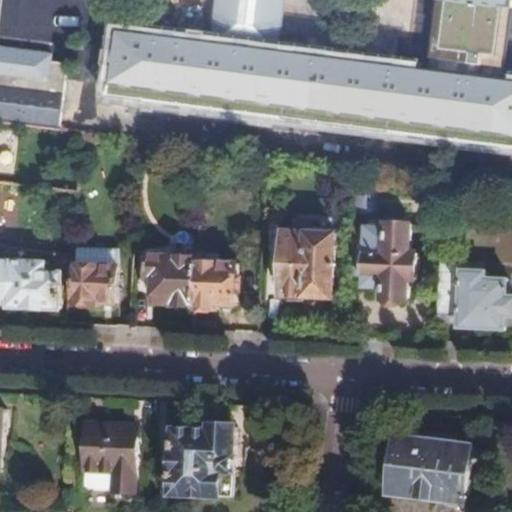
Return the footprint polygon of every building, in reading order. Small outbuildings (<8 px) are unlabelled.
[(511,0),(219,0),(214,45),(282,54),(289,0),(446,0),(446,6),(511,13),(511,0)] [(214,45),(118,32),(112,97),(511,148),(511,84),(282,54),(214,45)] [(27,67),(0,63),(0,122),(47,129),(53,80),(26,76),(27,67)] [(97,150),(99,135),(87,134),(86,149),(97,150)] [(270,164),(271,156),(259,155),(258,164),(270,164)] [(357,171),(343,169),(341,181),(356,182),(357,171)] [(372,220),(358,219),(357,230),(372,231),(372,228),(372,220)] [(357,230),(356,251),(362,251),(362,262),(368,262),(367,275),(377,276),(377,283),(386,284),(385,296),(411,297),(412,279),(421,279),(422,251),(416,251),(417,224),(391,223),(391,229),(372,228),(372,231),(357,230)] [(289,232),(286,268),(286,277),(285,294),(292,295),(292,300),(304,301),(304,295),(335,297),(339,236),(289,232)] [(200,255),(200,252),(178,250),(177,258),(152,257),(151,280),(158,281),(157,287),(157,304),(197,306),(200,255)] [(197,306),(197,309),(221,310),(222,304),(238,304),(240,263),(222,262),(222,256),(200,255),(197,306)] [(51,263),(0,259),(0,304),(63,309),(65,273),(51,272),(51,263)] [(83,259),(82,265),(79,265),(77,305),(102,307),(102,304),(119,305),(121,269),(89,267),(89,261),(83,259)] [(467,270),(489,272),(489,262),(467,261),(467,264),(467,270)] [(467,264),(446,262),(443,314),(462,316),(462,325),(462,327),(509,329),(510,326),(510,317),(511,317),(511,296),(511,279),(491,278),(491,272),(489,272),(467,270),(467,264)] [(443,314),(442,323),(462,325),(462,316),(443,314)] [(0,472),(6,473),(9,411),(0,410),(0,472)] [(141,427),(92,424),(89,471),(120,472),(119,492),(139,493),(141,427)] [(215,433),(180,431),(178,465),(177,493),(236,496),(238,472),(248,473),(249,457),(240,456),(241,427),(215,426),(215,433)] [(422,432),(421,440),(462,446),(463,438),(422,432)] [(421,440),(406,439),(399,494),(448,500),(448,504),(467,506),(467,503),(471,503),(473,495),(475,494),(477,482),(474,481),(478,448),(462,446),(421,440)]
